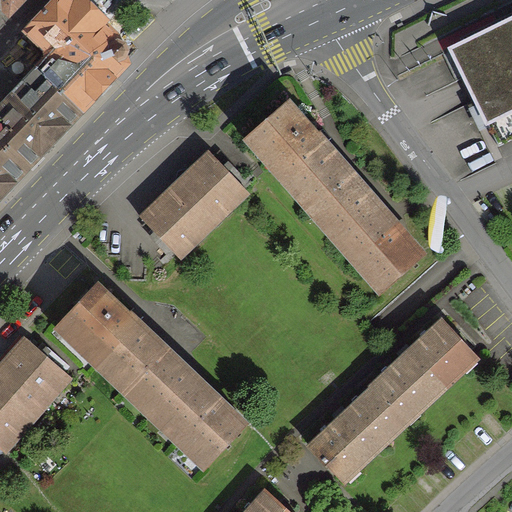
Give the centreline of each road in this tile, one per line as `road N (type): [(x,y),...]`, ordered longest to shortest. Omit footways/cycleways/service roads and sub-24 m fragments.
road 1 (residential): [(330,7),(348,59),(511,280)]
road 2 (primary): [(166,81),(0,248)]
road 3 (primary): [(166,81),(330,7)]
